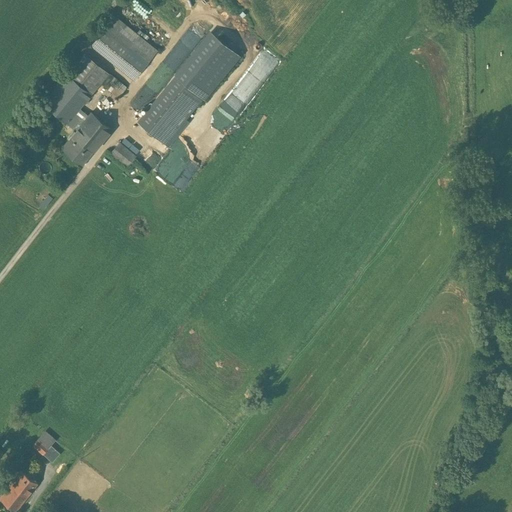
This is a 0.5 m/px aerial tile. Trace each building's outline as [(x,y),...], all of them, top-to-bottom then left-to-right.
[(133,78),(157,50),(115,17),(92,45),(133,78)] [(138,120),(166,143),(202,98),(204,99),(239,56),(210,32),(138,120)] [(176,47),(167,65),(175,69),(184,51),(176,47)] [(43,103),(67,123),(79,108),(100,82),(108,72),(84,53),(43,103)] [(108,72),(100,82),(118,97),(126,87),(108,72)] [(209,143),(219,129),(214,126),(227,109),(212,98),(190,128),(209,143)] [(88,115),(79,108),(67,123),(62,130),(70,136),(77,129),(88,115)] [(111,127),(91,111),(88,115),(77,129),(97,145),(111,127)] [(97,145),(77,129),(70,136),(62,146),(82,163),(97,145)] [(119,143),(111,152),(127,166),(135,156),(119,143)] [(137,159),(189,193),(197,181),(144,148),(137,159)] [(35,198),(38,202),(47,195),(44,191),(35,198)] [(55,441),(44,432),(38,439),(48,448),(51,445),(55,441)] [(43,454),(48,448),(38,439),(33,445),(43,454)] [(60,453),(51,445),(43,454),(52,462),(60,453)] [(21,470),(0,495),(0,497),(16,510),(37,483),(21,470)]
